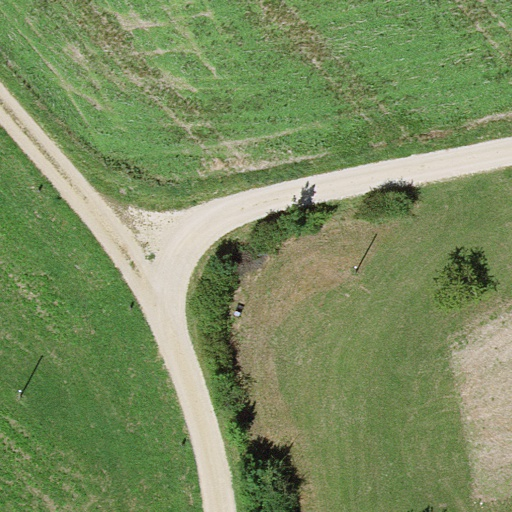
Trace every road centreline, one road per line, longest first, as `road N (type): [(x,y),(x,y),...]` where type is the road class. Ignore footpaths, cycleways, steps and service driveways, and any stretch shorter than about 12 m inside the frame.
road 1 (track): [(0,108),(137,262),(182,356),(214,511)]
road 2 (track): [(137,262),(230,217),(511,152)]
